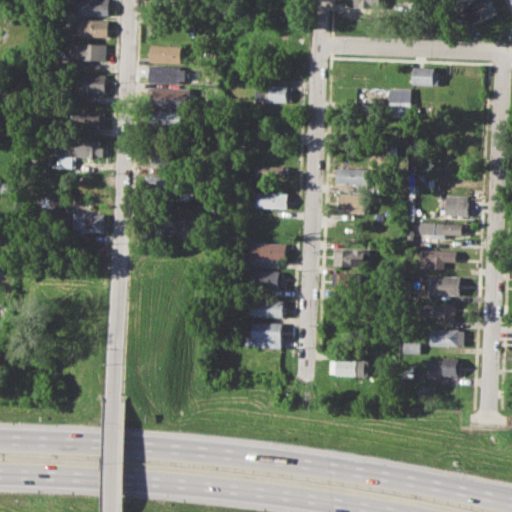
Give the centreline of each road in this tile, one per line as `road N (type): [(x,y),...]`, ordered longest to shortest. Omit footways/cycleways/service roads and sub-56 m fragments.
road 1 (motorway): [(511,500),(238,455),(0,439)]
road 2 (motorway): [(0,473),(162,479),(404,511)]
road 3 (residential): [(131,0),(116,400)]
road 4 (residential): [(322,0),(305,388)]
road 5 (residential): [(504,52),(486,420)]
road 6 (residential): [(321,43),(504,52)]
